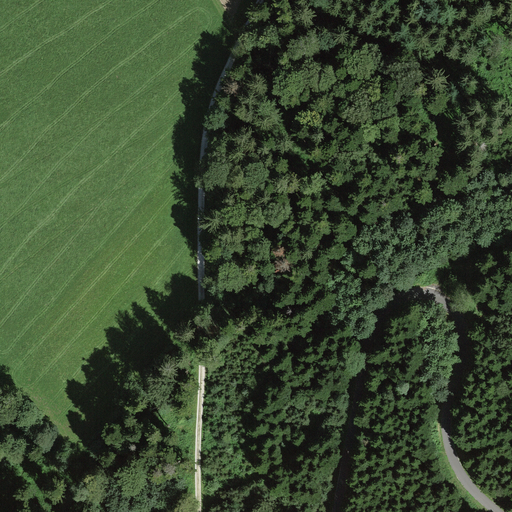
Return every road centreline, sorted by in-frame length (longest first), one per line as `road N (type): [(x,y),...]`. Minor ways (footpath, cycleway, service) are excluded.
road 1 (track): [(195,511),(200,173),(221,77),(259,0)]
road 2 (track): [(333,511),(373,325),(398,297),(416,294),(436,297),(460,324),(448,445),(475,492),(498,511)]
